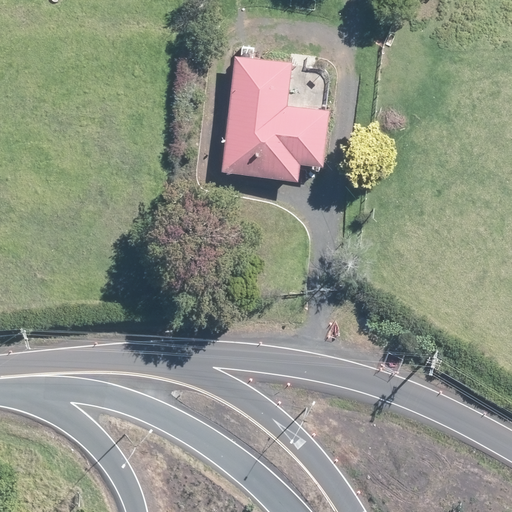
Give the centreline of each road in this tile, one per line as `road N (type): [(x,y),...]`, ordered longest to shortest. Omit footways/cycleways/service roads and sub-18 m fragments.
road 1 (tertiary): [(142,365),(278,366),(381,392),(511,451)]
road 2 (tertiary): [(285,511),(177,425),(116,400),(0,382)]
road 3 (tertiary): [(142,365),(227,392),(270,421),(319,468),(349,511)]
road 4 (tertiary): [(132,511),(93,443),(62,418),(0,389)]
road 5 (tertiary): [(0,377),(142,365)]
